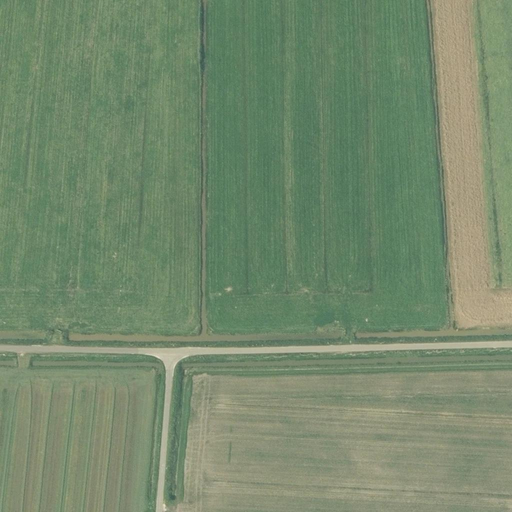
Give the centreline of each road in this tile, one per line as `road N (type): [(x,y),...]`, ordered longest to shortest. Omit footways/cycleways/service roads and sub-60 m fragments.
road 1 (unclassified): [(170,351),(511,345)]
road 2 (unclassified): [(0,348),(170,351)]
road 3 (unclassified): [(158,511),(170,351)]
